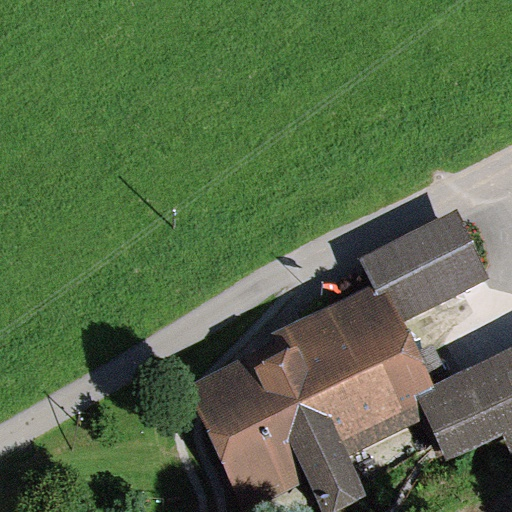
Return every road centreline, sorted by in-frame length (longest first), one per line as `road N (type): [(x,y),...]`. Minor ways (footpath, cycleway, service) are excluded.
road 1 (residential): [(511,181),(308,278),(0,451)]
road 2 (track): [(308,278),(192,400),(175,435),(175,511)]
